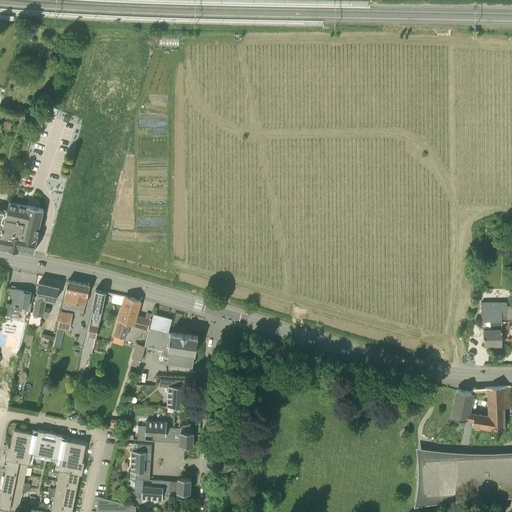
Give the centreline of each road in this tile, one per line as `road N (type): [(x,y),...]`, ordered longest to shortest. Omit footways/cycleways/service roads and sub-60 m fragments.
road 1 (tertiary): [(511,374),(407,365),(220,313)]
road 2 (tertiary): [(220,313),(0,257)]
road 3 (residential): [(0,422),(11,413),(99,434),(86,511)]
road 4 (residential): [(202,461),(220,313)]
